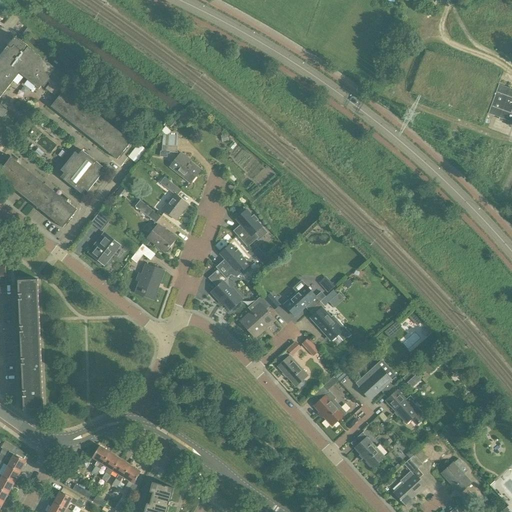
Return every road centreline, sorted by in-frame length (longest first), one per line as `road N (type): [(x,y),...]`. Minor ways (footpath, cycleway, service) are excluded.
road 1 (track): [(511,334),(280,105),(135,0)]
road 2 (secondary): [(511,254),(357,107),(176,0)]
road 3 (unclassified): [(168,339),(0,206)]
road 4 (unclassified): [(175,319),(188,252),(204,250),(216,217),(206,202),(215,178)]
